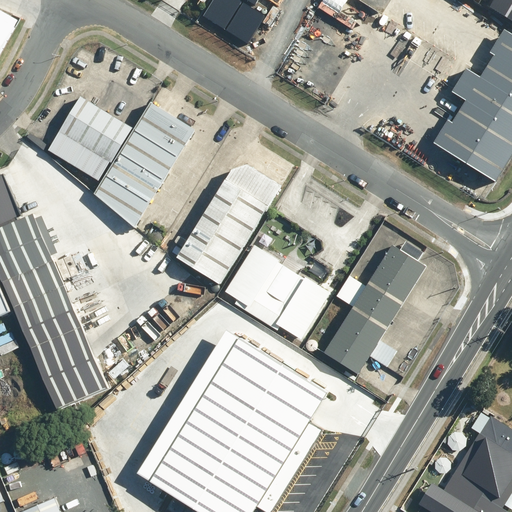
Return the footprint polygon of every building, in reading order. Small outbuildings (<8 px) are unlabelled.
[(279,19),(247,0),(221,0),(208,21),(258,52),(279,19)] [(511,153),(511,29),(438,148),(494,182),(511,153)] [(134,124),(84,93),(63,127),(113,158),(134,124)] [(138,130),(183,157),(200,131),(155,103),(138,130)] [(138,130),(124,153),(168,180),(183,157),(138,130)] [(66,146),(60,152),(79,168),(84,162),(66,146)] [(109,176),(154,203),(168,180),(124,153),(109,176)] [(98,154),(90,167),(104,176),(112,163),(98,154)] [(234,168),(179,256),(222,283),(285,182),(253,162),(234,168)] [(5,174),(0,175),(0,266),(58,408),(110,387),(37,211),(23,217),(5,174)] [(109,176),(99,193),(139,227),(154,203),(109,176)] [(325,352),(359,373),(371,354),(388,365),(398,348),(381,338),(427,265),(419,260),(425,251),(407,240),(401,249),(393,244),(389,251),(372,240),(337,295),(354,306),(325,352)] [(329,292),(257,247),(230,291),(302,336),(329,292)] [(0,313),(10,310),(0,285),(0,313)] [(344,320),(327,309),(322,317),(339,328),(344,320)] [(244,336),(155,479),(208,511),(259,511),(334,392),(244,336)] [(90,426),(87,428),(104,447),(136,418),(119,400),(99,418),(97,416),(88,424),(90,426)] [(35,414),(21,422),(27,432),(41,424),(35,414)] [(511,511),(511,505),(503,500),(511,483),(511,427),(490,415),(451,484),(439,477),(425,502),(422,500),(414,511),(511,511)] [(363,433),(337,421),(324,446),(350,459),(363,433)] [(16,462),(5,467),(9,475),(20,469),(16,462)] [(157,511),(160,511),(141,468),(114,480),(128,511),(157,511)] [(28,511),(64,511),(59,499),(28,511)]
